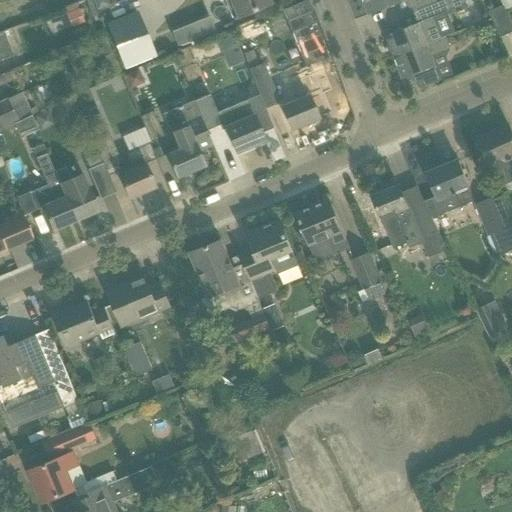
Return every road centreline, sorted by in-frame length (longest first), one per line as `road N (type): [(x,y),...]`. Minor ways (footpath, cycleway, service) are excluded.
road 1 (residential): [(0,295),(378,133)]
road 2 (residential): [(378,133),(511,80)]
road 3 (residential): [(378,133),(330,0)]
